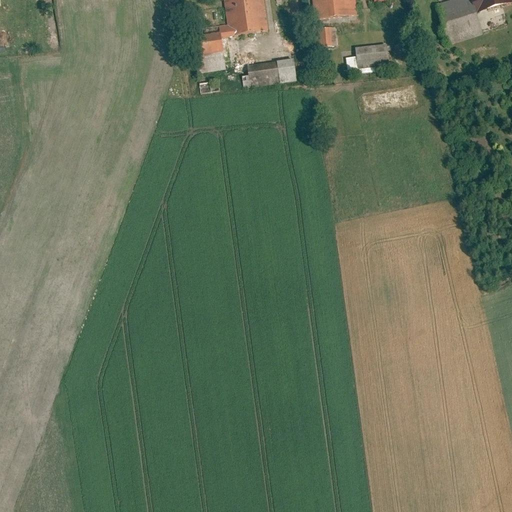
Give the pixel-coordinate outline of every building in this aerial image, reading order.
[(267,36),(263,0),(224,0),(227,28),(199,32),(203,74),(227,71),(224,41),(267,36)] [(315,0),(318,22),(359,17),(357,0),(315,0)] [(507,8),(504,0),(467,0),(472,15),(437,24),(444,49),(458,45),(464,66),(511,53),(511,39),(511,34),(482,42),(476,16),(507,8)] [(334,27),(317,28),(318,52),(336,52),(334,27)] [(387,42),(357,45),(360,69),(389,66),(387,42)] [(296,57),(246,65),(250,91),(300,83),(296,57)]
